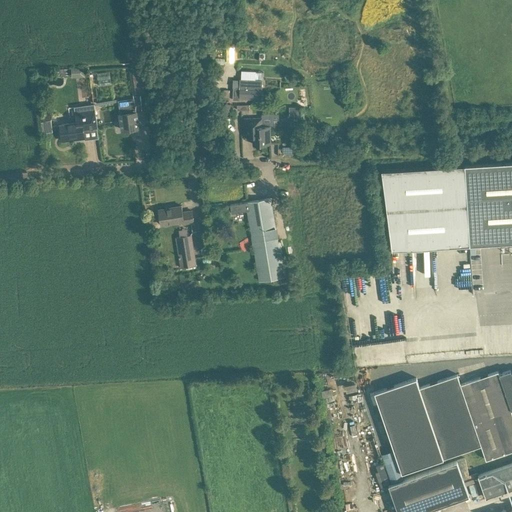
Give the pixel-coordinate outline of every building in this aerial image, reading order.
[(71,67),(72,76),(84,76),(84,66),(71,67)] [(136,94),(147,93),(143,69),(133,71),(136,94)] [(233,99),(240,100),(240,97),(261,98),(262,80),(241,79),(241,84),(233,84),(233,99)] [(123,129),(138,127),(134,97),(119,99),(123,129)] [(84,137),(83,129),(97,127),(94,104),(75,106),(77,122),(60,124),(62,140),(74,139),(73,136),(83,135),(83,137),(84,137)] [(304,118),(304,107),(295,107),(295,117),(304,118)] [(263,125),(263,117),(245,117),(245,136),(253,136),(254,144),(271,143),(270,125),(263,125)] [(43,132),(52,131),(51,120),(42,121),(43,132)] [(511,161),(465,165),(469,234),(470,244),(511,241),(511,161)] [(469,234),(465,165),(382,170),(392,249),(470,244),(469,234)] [(284,282),(272,207),(271,198),(230,204),(232,212),(248,209),(260,281),(277,278),(278,283),(284,282)] [(183,212),(182,205),(171,207),(171,208),(159,210),(159,209),(160,219),(161,224),(184,221),(184,223),(194,222),(192,210),(183,212)] [(180,267),(197,265),(192,234),(176,236),(180,267)] [(190,277),(183,282),(187,287),(194,282),(190,277)] [(457,374),(419,387),(416,378),(375,391),(403,472),(481,445),(486,459),(511,450),(511,411),(511,409),(511,408),(511,370),(511,371),(511,369),(499,373),(498,371),(460,384),(457,374)] [(404,478),(390,483),(391,486),(399,511),(419,511),(469,495),(464,482),(480,477),(487,497),(498,494),(502,492),(511,488),(511,463),(479,475),(478,472),(469,475),(465,458),(457,460),(404,478)] [(390,491),(382,494),(387,511),(389,511),(397,510),(390,491)]
